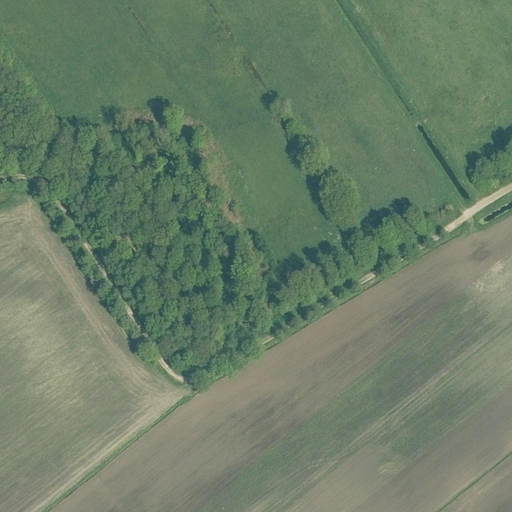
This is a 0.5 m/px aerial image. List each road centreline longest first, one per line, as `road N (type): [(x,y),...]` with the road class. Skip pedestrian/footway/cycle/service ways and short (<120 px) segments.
road 1 (track): [(0,180),(33,178),(48,190),(156,355),(174,376),(191,380),(465,216)]
road 2 (track): [(347,0),(482,206)]
